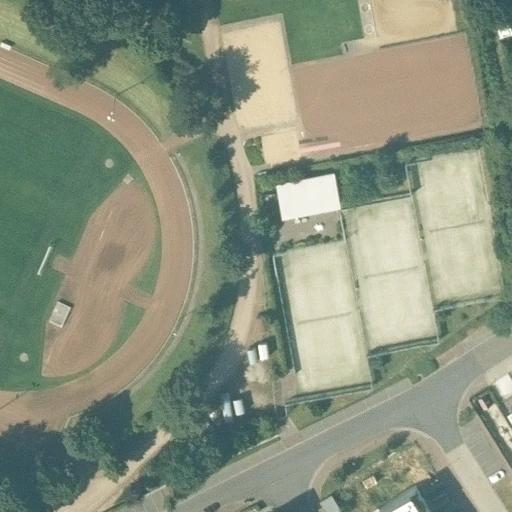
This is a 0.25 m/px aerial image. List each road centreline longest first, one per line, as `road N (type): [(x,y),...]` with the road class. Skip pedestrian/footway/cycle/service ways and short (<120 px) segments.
road 1 (residential): [(417,396),(292,472)]
road 2 (residential): [(417,396),(491,511)]
